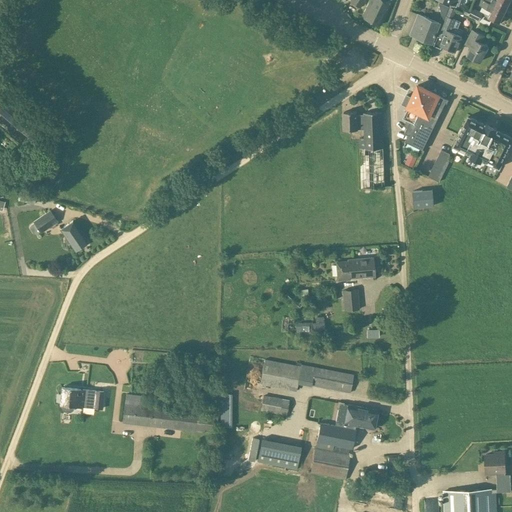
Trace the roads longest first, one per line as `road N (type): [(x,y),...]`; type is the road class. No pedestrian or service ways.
road 1 (track): [(0,481),(85,269),(388,73)]
road 2 (unclassified): [(415,511),(390,50)]
